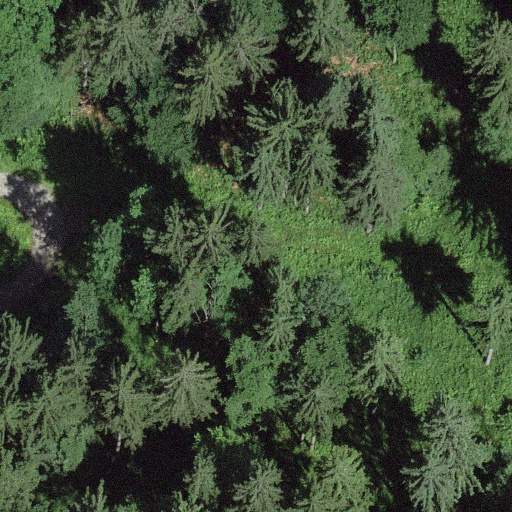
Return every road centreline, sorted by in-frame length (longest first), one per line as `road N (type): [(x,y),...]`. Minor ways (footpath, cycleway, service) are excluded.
road 1 (track): [(64,218),(160,213),(257,222),(511,284)]
road 2 (track): [(0,296),(42,276),(59,253),(64,218),(38,193),(0,178)]
